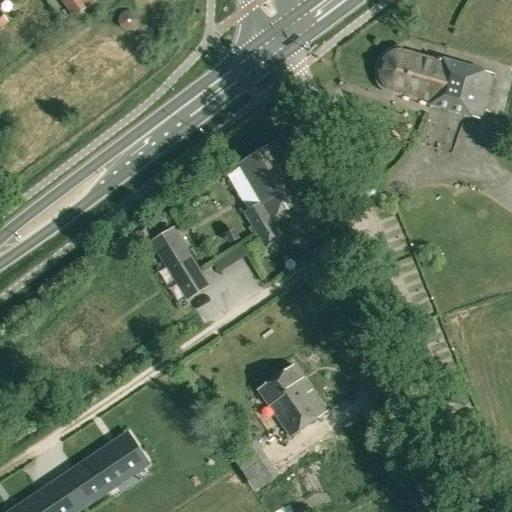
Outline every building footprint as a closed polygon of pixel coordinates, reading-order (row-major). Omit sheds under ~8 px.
[(94,2),(92,0),(59,0),(73,18),(94,2)] [(0,27),(8,22),(0,10),(0,27)] [(482,119),(494,74),(442,61),(441,64),(401,53),(391,53),(385,56),(381,60),(378,67),(377,73),(378,76),(381,81),(388,88),(393,91),(431,101),(430,106),(482,119)] [(264,248),(282,237),(271,218),(308,197),(276,142),(239,164),(261,203),(244,213),(264,248)] [(133,231),(140,241),(150,235),(143,224),(133,231)] [(173,235),(158,244),(188,293),(203,284),(173,235)] [(247,255),(241,246),(229,254),(234,263),(247,255)] [(346,274),(354,268),(350,263),(342,269),(346,274)] [(325,412),(293,365),(258,389),(290,436),(325,412)] [(133,442),(126,433),(88,459),(90,462),(77,471),(93,494),(106,485),(104,483),(140,458),(131,444),(133,442)] [(39,493),(12,511),(67,511),(70,510),(54,487),(41,496),(39,493)]
